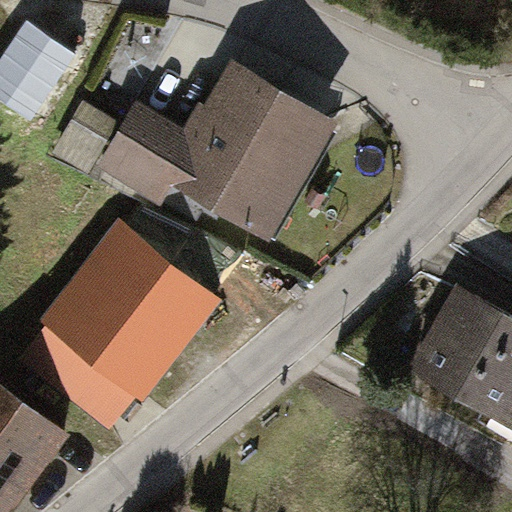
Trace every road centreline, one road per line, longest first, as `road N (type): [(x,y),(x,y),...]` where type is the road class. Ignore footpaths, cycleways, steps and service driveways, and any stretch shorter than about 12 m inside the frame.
road 1 (residential): [(89,511),(419,232),(511,131)]
road 2 (residential): [(252,0),(511,128)]
